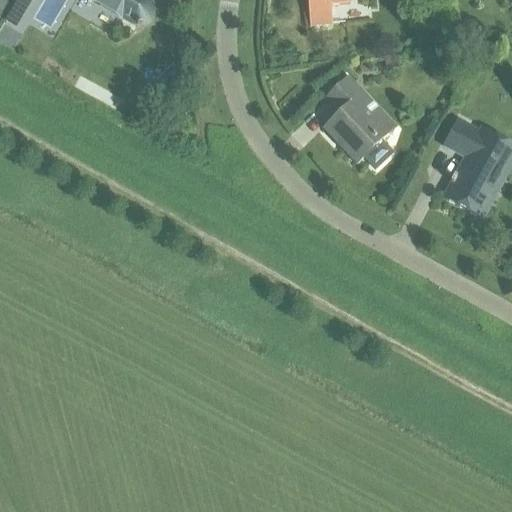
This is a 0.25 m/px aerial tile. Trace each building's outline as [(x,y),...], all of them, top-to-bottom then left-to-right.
[(0,0),(0,15),(2,16),(8,5),(0,0)] [(90,0),(103,8),(128,22),(132,24),(143,24),(149,18),(151,8),(148,1),(146,0),(90,0)] [(306,0),(309,28),(330,26),(328,7),(348,5),(347,0),(306,0)] [(340,114),(323,131),(356,165),(363,159),(375,172),(393,155),(380,142),(394,129),(347,79),(326,99),(340,114)] [(492,192),(511,156),(511,148),(481,131),(479,136),(457,124),(444,147),(466,160),(444,199),(481,220),(496,195),(492,192)]
